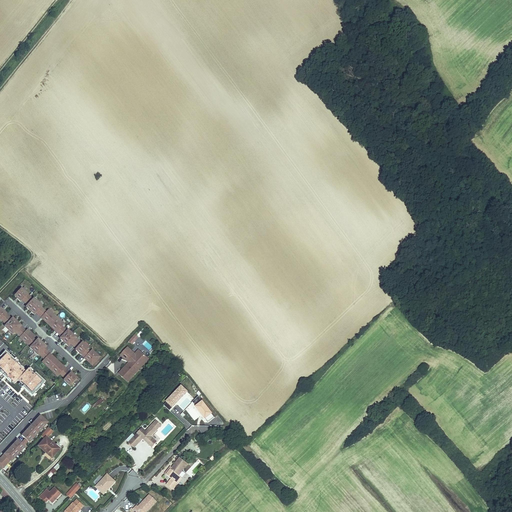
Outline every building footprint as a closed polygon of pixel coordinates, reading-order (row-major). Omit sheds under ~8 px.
[(28,294),(21,288),(14,296),(21,302),(22,300),(28,294)] [(22,300),(28,305),(33,299),(28,294),(22,300)] [(28,305),(26,307),(34,315),(36,313),(42,307),(42,306),(34,298),(33,299),(28,305)] [(36,313),(41,318),(47,312),(42,307),(36,313)] [(64,324),(49,310),(47,312),(41,318),(56,332),(62,326),(64,324)] [(1,320),(6,325),(12,319),(6,314),(1,320)] [(6,325),(5,326),(13,334),(16,332),(21,326),(12,318),(12,319),(6,325)] [(16,332),(21,336),(26,331),(21,326),(16,332)] [(56,332),(62,337),(67,331),(62,326),(56,332)] [(35,337),(27,329),(26,331),(21,336),(20,337),(28,345),(33,339),(35,337)] [(60,339),(68,346),(76,338),(68,330),(62,337),(60,339)] [(135,335),(131,338),(129,341),(132,344),(138,338),(135,335)] [(71,344),(76,349),(81,343),(76,338),(71,344)] [(36,341),(33,339),(28,345),(31,347),(36,341)] [(30,348),(38,355),(39,354),(44,349),(46,347),(38,339),(36,341),(31,347),(30,348)] [(87,350),(88,348),(82,342),(81,343),(75,350),(82,356),(87,350)] [(119,374),(128,382),(149,360),(141,352),(137,356),(136,355),(128,348),(121,355),(128,361),(129,360),(132,362),(131,364),(127,367),(126,366),(119,374)] [(50,354),(44,349),(39,354),(44,359),(50,354)] [(84,358),(92,365),(100,357),(92,350),(90,352),(84,358)] [(32,396),(45,382),(35,374),(34,375),(28,369),(25,373),(19,367),(20,365),(5,351),(0,356),(0,372),(7,380),(9,378),(15,384),(18,380),(24,386),(22,387),(32,396)] [(65,368),(50,354),(44,359),(42,362),(57,376),(60,374),(65,368)] [(70,373),(65,368),(60,374),(65,378),(70,373)] [(77,379),(71,373),(70,373),(65,378),(64,380),(70,386),(77,379)] [(170,411),(189,392),(181,385),(162,404),(170,411)] [(101,398),(92,405),(95,408),(103,401),(101,398)] [(81,408),(84,412),(91,407),(88,403),(81,408)] [(22,418),(31,409),(25,404),(16,412),(22,418)] [(40,416),(22,435),(30,442),(47,423),(40,416)] [(161,426),(156,420),(146,431),(142,428),(135,436),(133,434),(126,440),(134,448),(143,439),(152,448),(157,442),(151,436),(161,426)] [(38,446),(52,458),(58,450),(54,446),(55,445),(46,438),(47,436),(48,437),(53,432),(48,427),(41,436),(44,439),(38,446)] [(17,440),(4,455),(11,462),(25,447),(17,440)] [(188,464),(180,458),(166,475),(171,479),(166,485),(173,490),(182,478),(179,476),(188,464)] [(115,482),(107,474),(96,487),(104,494),(115,482)] [(93,482),(96,484),(102,477),(100,475),(93,482)] [(76,484),(67,494),(70,498),(81,487),(78,484),(76,484)] [(47,489),(39,497),(44,501),(47,498),(49,500),(52,504),(62,494),(55,488),(50,492),(47,489)] [(146,511),(157,502),(150,495),(138,507),(137,506),(133,509),(132,508),(130,511),(146,511)] [(77,500),(74,503),(73,503),(65,511),(64,511),(78,511),(81,510),(80,509),(84,506),(77,500)]
